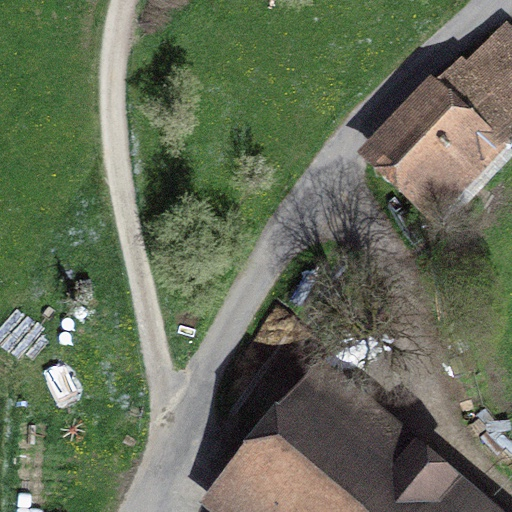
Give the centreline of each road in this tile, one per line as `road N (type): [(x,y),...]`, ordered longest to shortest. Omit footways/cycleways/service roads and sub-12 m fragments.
road 1 (residential): [(491,0),(304,204),(167,448)]
road 2 (track): [(123,0),(112,124),(167,448),(139,511)]
